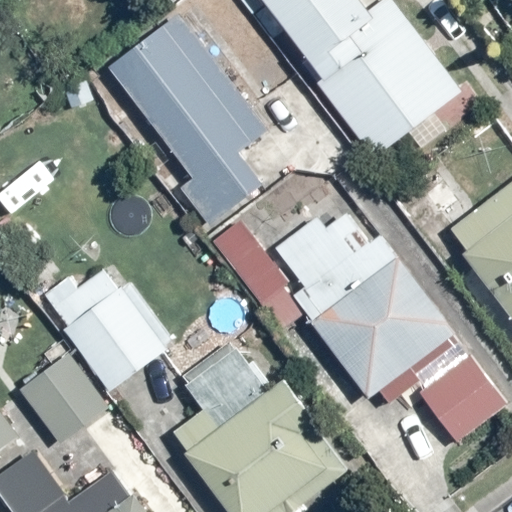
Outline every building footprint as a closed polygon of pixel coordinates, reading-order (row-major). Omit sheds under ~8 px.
[(387,0),(367,15),(355,0),(257,0),(371,157),(462,91),(396,0),(387,0)] [(108,67),(176,161),(187,177),(178,184),(183,191),(207,223),(259,186),(235,153),(267,130),(183,13),(108,67)] [(511,181),(475,206),(444,159),(422,174),(431,187),(401,207),(415,229),(436,215),(511,329),(511,181)] [(372,238),(350,209),(340,216),(317,184),(223,253),(282,332),(304,316),(365,397),(456,329),(382,230),(372,238)] [(80,344),(112,388),(178,337),(133,279),(122,288),(104,265),(51,307),(80,344)] [(112,388),(80,344),(59,360),(36,331),(0,359),(0,367),(58,442),(118,396),(112,388)] [(224,511),(266,511),(335,462),(278,384),(270,390),(232,339),(180,377),(205,411),(170,437),(224,511)] [(503,407),(465,355),(414,392),(452,444),(503,407)] [(0,449),(21,434),(0,404),(0,449)] [(145,511),(113,464),(39,511),(145,511)]
